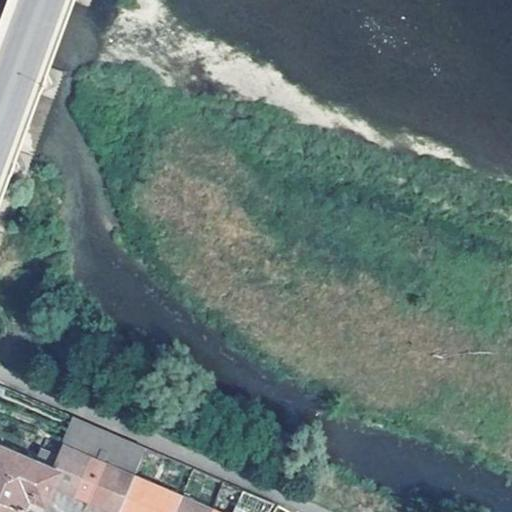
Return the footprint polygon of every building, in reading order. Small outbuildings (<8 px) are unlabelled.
[(57,469),(50,485),(86,499),(102,462),(66,446),(56,468),(57,469)] [(0,461),(0,494),(22,504),(39,511),(47,493),(50,485),(57,469),(56,468),(5,449),(2,457),(0,461)] [(117,469),(102,462),(86,499),(101,506),(117,469)] [(116,511),(133,475),(117,469),(101,506),(114,511),(116,511)] [(135,511),(149,482),(133,475),(116,511),(135,511)] [(172,511),(180,495),(149,482),(135,511),(172,511)] [(18,511),(22,504),(0,494),(0,511),(18,511)] [(180,495),(172,511),(209,511),(211,508),(180,495)]
